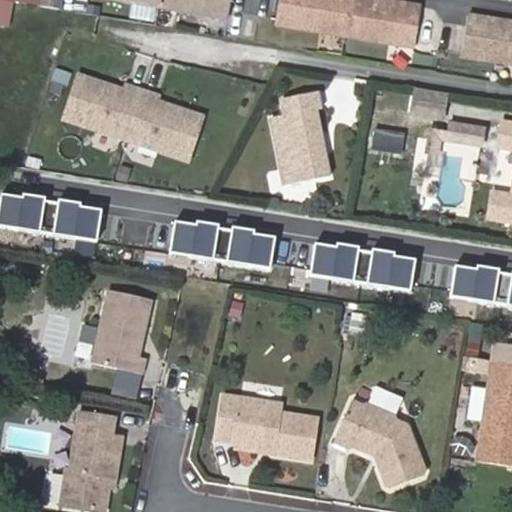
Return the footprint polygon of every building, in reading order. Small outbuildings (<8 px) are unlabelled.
[(0,0),(0,21),(9,23),(13,0),(0,0)] [(157,0),(227,12),(228,0),(157,0)] [(425,3),(404,0),(282,0),(279,21),(419,43),(425,3)] [(511,17),(472,11),(465,50),(511,58),(511,17)] [(124,85),(78,70),(64,112),(125,133),(142,85),(126,80),(124,85)] [(445,88),(415,83),(411,107),(441,112),(445,88)] [(157,91),(142,85),(125,133),(187,154),(201,112),(156,96),(157,91)] [(273,111),(284,179),(330,172),(319,105),(324,104),(321,87),(284,93),(287,109),(273,111)] [(482,124),(433,117),(430,132),(480,140),(482,124)] [(370,130),(368,151),(401,154),(403,133),(370,130)] [(487,219),(507,222),(511,194),(491,191),(487,219)] [(1,195),(0,203),(0,225),(97,239),(101,207),(81,204),(82,200),(59,197),(58,202),(47,200),(47,195),(23,192),(22,198),(1,195)] [(175,221),(170,252),(270,266),(275,234),(255,231),(255,226),(232,223),(231,228),(220,226),(221,222),(197,218),(196,224),(175,221)] [(316,243),(311,276),(411,290),(415,258),(396,255),(396,251),(373,248),(373,253),(361,251),(362,246),(338,243),(337,246),(316,243)] [(454,268),(450,298),(511,306),(511,269),(511,270),(511,274),(500,273),(500,268),(476,265),(476,271),(454,268)] [(134,355),(142,299),(101,293),(90,362),(139,369),(141,356),(134,355)] [(511,461),(511,358),(496,356),(481,456),(511,461)] [(483,388),(471,387),(467,419),(479,420),(483,388)] [(226,392),(219,435),(273,444),(272,449),(315,458),(321,417),(280,409),(281,401),(226,392)] [(337,433),(378,454),(392,486),(428,469),(405,417),(360,392),(337,433)] [(79,407),(69,467),(64,466),(59,500),(106,508),(111,473),(118,475),(124,431),(113,429),(115,414),(79,407)] [(1,452),(58,458),(61,429),(3,424),(1,452)]
